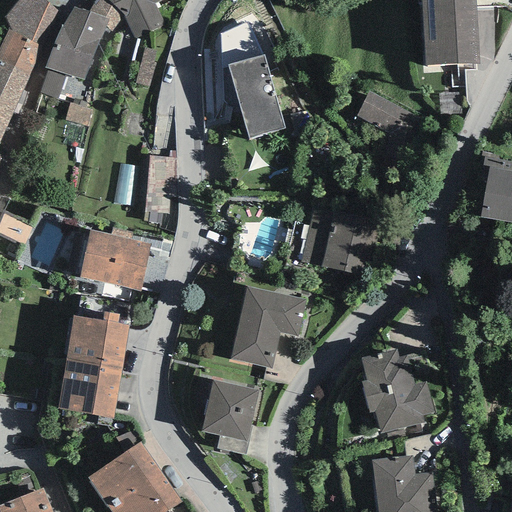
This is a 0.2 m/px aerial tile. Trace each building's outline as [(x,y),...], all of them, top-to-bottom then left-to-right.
[(58,12),(44,0),(18,0),(3,18),(8,30),(0,47),(0,61),(29,76),(42,47),(58,12)] [(102,0),(95,0),(85,10),(110,19),(105,28),(111,31),(122,21),(119,16),(103,1),(102,0)] [(102,0),(103,1),(119,16),(122,21),(130,40),(163,25),(154,5),(163,0),(102,0)] [(474,0),(420,0),(422,29),(476,27),(474,0)] [(85,10),(74,7),(60,28),(44,68),(48,69),(66,75),(84,80),(105,28),(108,19),(85,10)] [(422,29),(424,66),(478,63),(476,27),(422,29)] [(263,55),(228,65),(249,138),(284,128),(263,55)] [(0,141),(29,76),(0,61),(0,141)] [(66,75),(48,69),(40,93),(58,99),(66,75)] [(420,119),(369,92),(356,116),(389,133),(385,156),(401,160),(400,168),(414,171),(417,159),(412,158),(420,119)] [(92,110),(69,104),(64,121),(87,127),(92,110)] [(511,162),(484,157),(482,166),(489,167),(480,217),(511,223),(511,162)] [(380,224),(313,209),(301,263),(368,278),(380,224)] [(78,278),(140,291),(150,245),(88,232),(78,278)] [(271,368),(279,333),(298,337),(306,300),(246,287),(230,359),(271,368)] [(65,357),(65,359),(121,369),(129,326),(73,316),(65,357)] [(396,349),(360,359),(366,381),(361,382),(369,412),(374,410),(381,435),(423,423),(421,416),(433,413),(425,382),(415,385),(406,355),(399,357),(396,349)] [(113,418),(121,369),(65,359),(57,409),(113,418)] [(259,392),(212,381),(201,432),(219,436),(216,449),(245,455),(259,392)] [(159,471),(139,442),(87,478),(108,507),(159,471)] [(411,456),(371,461),(377,511),(436,511),(431,472),(414,474),(411,456)] [(166,511),(181,502),(159,471),(108,507),(110,511),(166,511)] [(51,511),(43,489),(0,506),(0,511),(51,511)]
